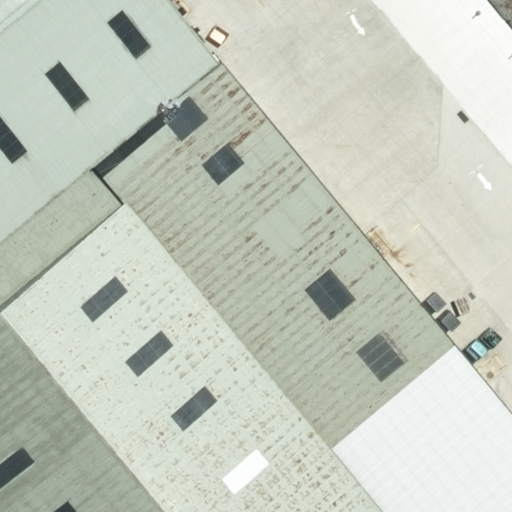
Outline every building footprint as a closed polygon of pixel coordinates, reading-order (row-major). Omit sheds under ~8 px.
[(201,46),(162,0),(0,0),(0,212),(75,150),(201,46)] [(75,150),(308,431),(435,327),(201,46),(75,150)] [(0,511),(375,511),(308,431),(75,150),(0,212),(0,511)] [(308,431),(375,511),(487,511),(511,492),(511,420),(435,327),(308,431)] [(511,511),(511,492),(487,511),(511,511)]
